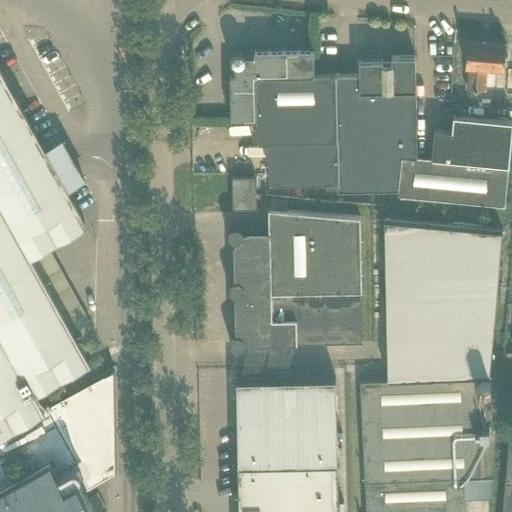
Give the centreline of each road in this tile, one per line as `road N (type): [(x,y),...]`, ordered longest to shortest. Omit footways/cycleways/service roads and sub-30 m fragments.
road 1 (residential): [(170,511),(158,54),(171,17),(193,0)]
road 2 (residential): [(353,0),(511,15)]
